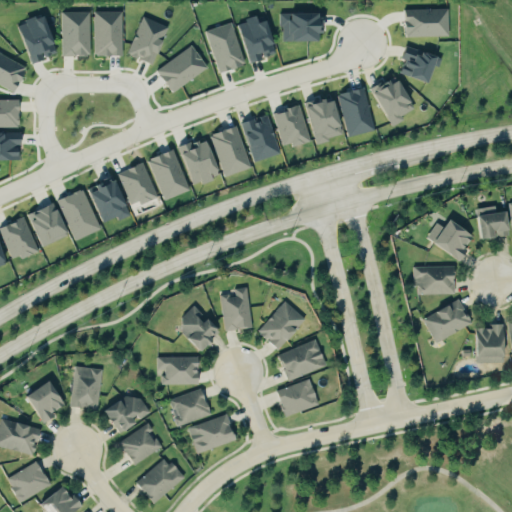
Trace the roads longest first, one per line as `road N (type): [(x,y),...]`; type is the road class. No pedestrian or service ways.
road 1 (secondary): [(0,358),(95,301),(204,253),(352,202),(511,167)]
road 2 (residential): [(0,198),(148,129),(336,66),(362,44)]
road 3 (residential): [(511,397),(263,450),(209,484),(185,511)]
road 4 (secondary): [(305,180),(84,271),(0,320)]
road 5 (residential): [(407,420),(340,170)]
road 6 (residential): [(305,180),(371,427)]
